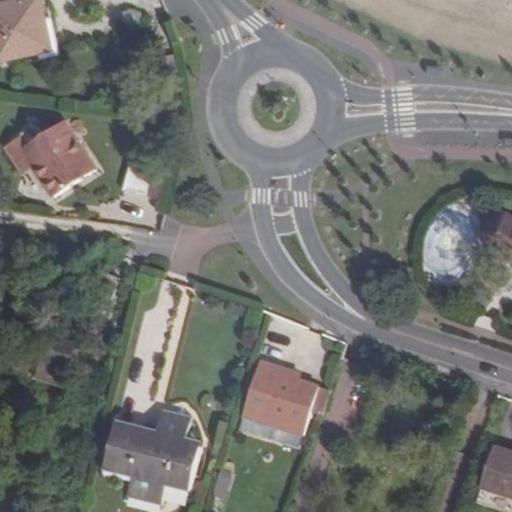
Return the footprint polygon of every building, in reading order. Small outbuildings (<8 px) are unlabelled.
[(44,21),(39,0),(36,0),(0,8),(0,62),(20,59),(42,53),(35,24),(44,21)] [(42,53),(20,59),(22,66),(59,57),(50,19),(44,21),(35,24),(42,53)] [(46,170),(40,174),(59,203),(100,177),(69,132),(36,153),(46,170)] [(46,170),(36,153),(30,157),(40,174),(46,170)] [(154,170),(130,165),(124,193),(149,198),(154,170)] [(511,265),(511,226),(503,223),(496,225),(491,228),(486,235),(485,239),(485,244),(486,249),(490,255),(511,265)] [(103,313),(120,316),(125,286),(108,283),(103,313)] [(417,295),(401,290),(398,298),(410,300),(409,303),(414,305),(417,295)] [(66,388),(73,365),(78,367),(82,352),(76,350),(77,346),(58,340),(46,381),(66,388)] [(24,355),(20,369),(30,372),(33,357),(24,355)] [(291,380),(293,374),(263,363),(243,417),(245,418),(303,438),(305,438),(313,414),(323,418),(331,393),(291,380)] [(30,372),(20,369),(17,383),(28,386),(32,372),(30,372)] [(333,387),(293,374),(291,380),(331,393),(333,387)] [(164,413),(192,419),(193,413),(166,406),(164,413)] [(170,476),(193,481),(202,443),(187,439),(192,419),(164,413),(161,423),(159,432),(147,429),(118,422),(108,462),(137,468),(135,475),(132,487),(165,496),(168,483),(170,476)] [(303,438),(245,418),(241,431),(299,451),(303,438)] [(159,432),(161,423),(150,421),(147,429),(159,432)] [(511,511),(511,453),(495,448),(477,503),(505,511),(511,511)] [(137,468),(108,462),(107,468),(135,475),(137,468)] [(192,488),(193,481),(170,476),(168,483),(192,488)] [(164,503),(165,496),(132,487),(130,494),(164,503)]
